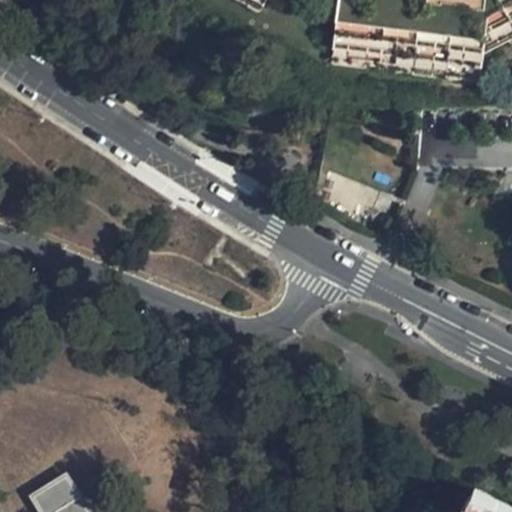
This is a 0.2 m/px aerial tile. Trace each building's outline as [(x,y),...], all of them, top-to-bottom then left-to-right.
[(235,0),(258,12),(264,0),(235,0)] [(338,0),(330,65),(480,84),(483,54),(485,10),(430,1),(429,0),(338,0)] [(511,0),(486,0),(487,10),(485,54),(511,40),(511,0)] [(65,503),(80,495),(66,475),(53,484),(65,503)] [(90,511),(80,495),(65,503),(53,484),(30,497),(39,511),(90,511)] [(511,511),(481,497),(473,511),(511,511)]
